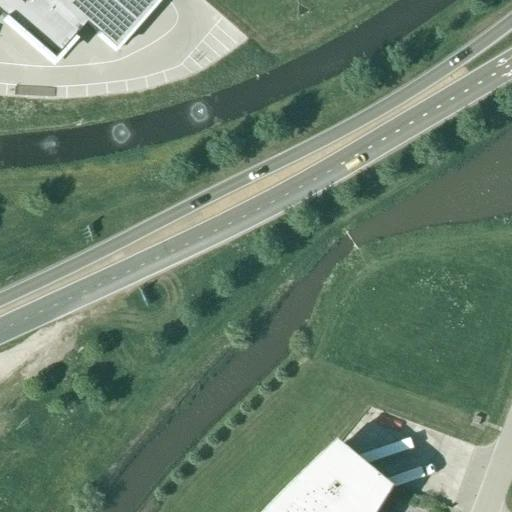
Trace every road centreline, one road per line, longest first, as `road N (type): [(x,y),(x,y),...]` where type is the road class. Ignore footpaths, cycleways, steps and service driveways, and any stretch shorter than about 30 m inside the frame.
road 1 (primary): [(511,23),(380,111),(0,299)]
road 2 (primary): [(16,324),(251,214),(511,64)]
